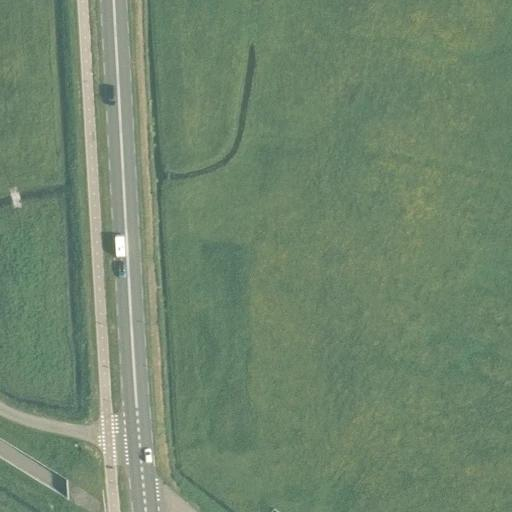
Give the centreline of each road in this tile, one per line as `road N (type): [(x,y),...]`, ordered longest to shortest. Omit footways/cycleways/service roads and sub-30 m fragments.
road 1 (primary): [(138,434),(113,0)]
road 2 (unclassified): [(138,434),(67,431),(0,410)]
